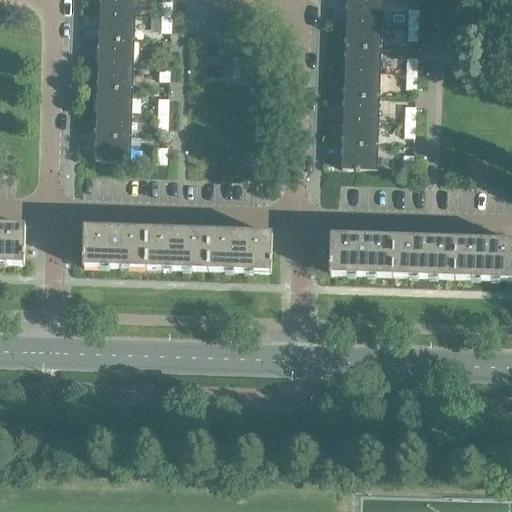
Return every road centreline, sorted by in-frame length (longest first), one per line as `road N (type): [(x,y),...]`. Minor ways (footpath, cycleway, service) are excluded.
road 1 (residential): [(304,219),(308,11),(187,7)]
road 2 (tertiary): [(303,361),(51,359)]
road 3 (residential): [(304,219),(53,210)]
road 4 (residential): [(53,210),(51,0)]
road 5 (tertiary): [(511,368),(303,361)]
road 6 (residential): [(500,226),(304,219)]
road 7 (residential): [(53,210),(51,359)]
road 8 (residential): [(303,361),(304,219)]
